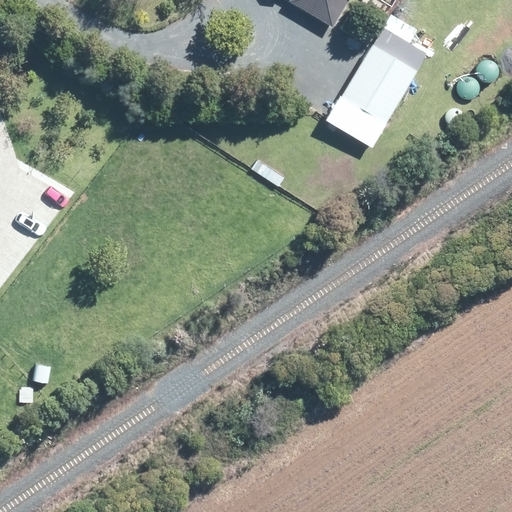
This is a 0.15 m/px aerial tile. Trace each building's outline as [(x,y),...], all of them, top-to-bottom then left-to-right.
[(347,0),(293,0),(334,24),(336,19),(347,0)] [(367,109),(383,120),(387,122),(418,70),(373,43),(343,93),(342,95),(367,109)] [(502,62),(501,61),(499,60),(497,58),(495,57),(492,56),(489,56),(487,56),(484,57),(482,58),(480,59),(478,61),(476,63),(475,66),(474,68),(474,71),(474,74),(475,76),(476,79),(477,81),(479,83),(481,84),(484,85),(486,86),(489,86),(492,86),(494,85),(497,84),(499,83),(501,81),(502,79),(503,77),(504,74),(504,71),(504,69),(504,66),(502,64),(502,62)] [(452,82),(451,83),(450,86),(450,88),(449,91),(450,93),(451,96),(452,98),(454,100),(456,102),(458,103),(460,104),(463,105),(466,105),(468,104),(471,103),(473,102),(475,101),(477,99),(478,96),(479,94),(480,91),(480,89),(479,86),(478,84),(477,81),(475,79),(473,77),(471,76),(469,75),(466,75),(463,75),(461,75),(458,76),(456,77),(454,79),(452,81),(452,82)] [(418,154),(410,142),(371,168),(380,180),(418,154)] [(353,199),(346,188),(317,206),(324,217),(353,199)]
